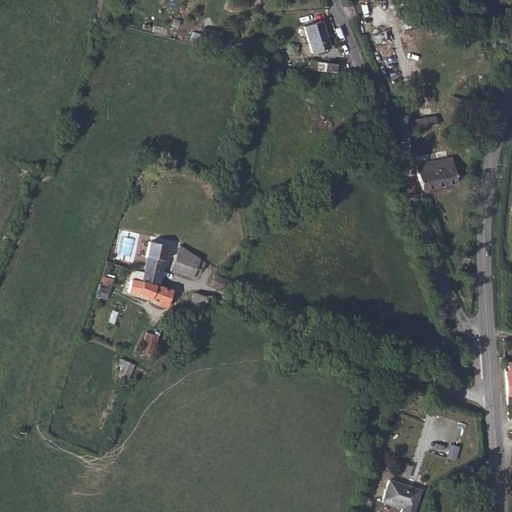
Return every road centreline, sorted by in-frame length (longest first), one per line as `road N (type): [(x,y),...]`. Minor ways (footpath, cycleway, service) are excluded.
road 1 (unclassified): [(332,0),(455,309),(479,345),(488,344)]
road 2 (residential): [(186,282),(439,390),(491,396)]
road 3 (secondary): [(511,85),(487,186),(488,344)]
